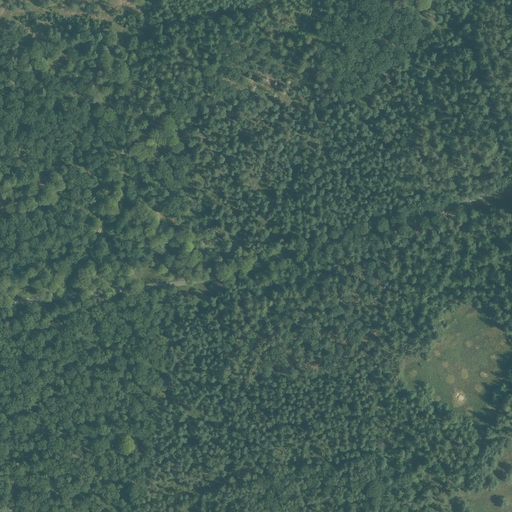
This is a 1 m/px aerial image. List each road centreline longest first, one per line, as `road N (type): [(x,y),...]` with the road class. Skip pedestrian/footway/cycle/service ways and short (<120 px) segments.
road 1 (unclassified): [(0,303),(196,281),(511,187)]
road 2 (track): [(60,297),(101,227),(102,167),(132,70),(113,32),(0,25)]
road 3 (track): [(13,511),(15,476),(55,382),(32,300)]
